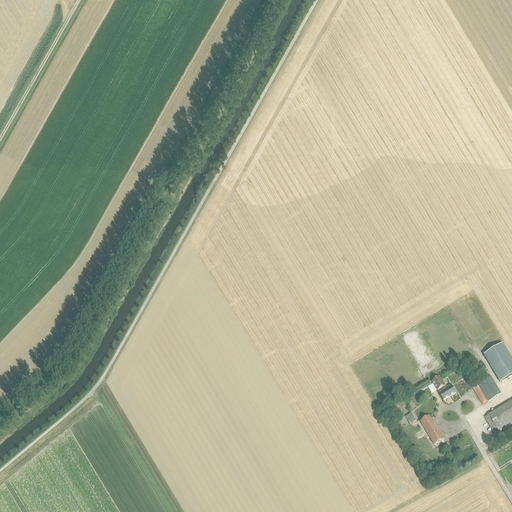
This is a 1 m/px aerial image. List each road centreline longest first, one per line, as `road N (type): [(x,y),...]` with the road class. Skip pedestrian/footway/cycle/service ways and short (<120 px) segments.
road 1 (unclassified): [(0,471),(96,386),(317,0)]
road 2 (track): [(77,0),(0,137)]
